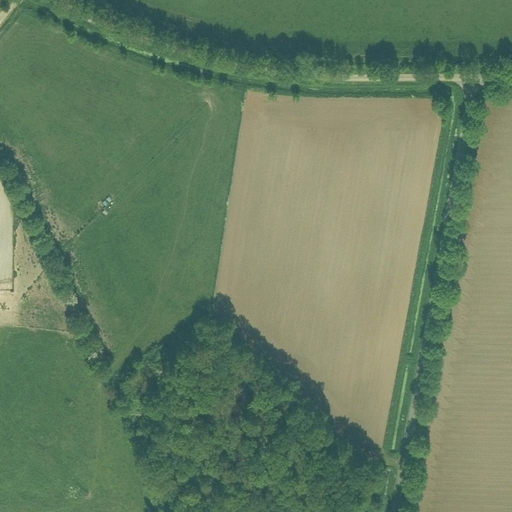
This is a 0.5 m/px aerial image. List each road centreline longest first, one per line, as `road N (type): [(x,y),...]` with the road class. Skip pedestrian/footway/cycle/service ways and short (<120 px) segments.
road 1 (unclassified): [(472,77),(394,511)]
road 2 (unclassified): [(472,77),(277,72),(185,49),(54,0)]
